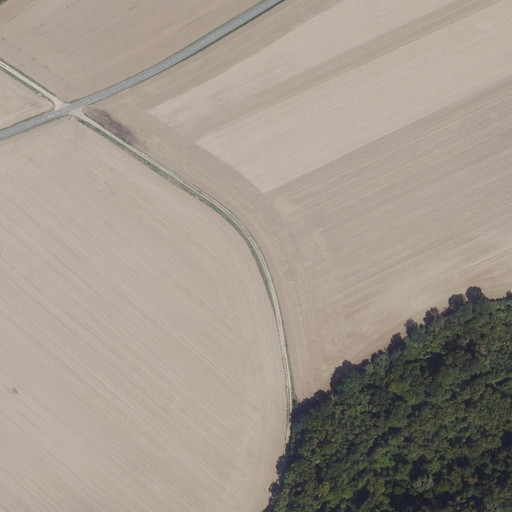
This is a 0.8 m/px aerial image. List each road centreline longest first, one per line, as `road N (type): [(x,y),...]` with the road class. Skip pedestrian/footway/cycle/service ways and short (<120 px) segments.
road 1 (track): [(0,63),(217,205),(250,239),(273,294),(294,406),(271,511)]
road 2 (tertiary): [(0,136),(131,82),(275,0)]
